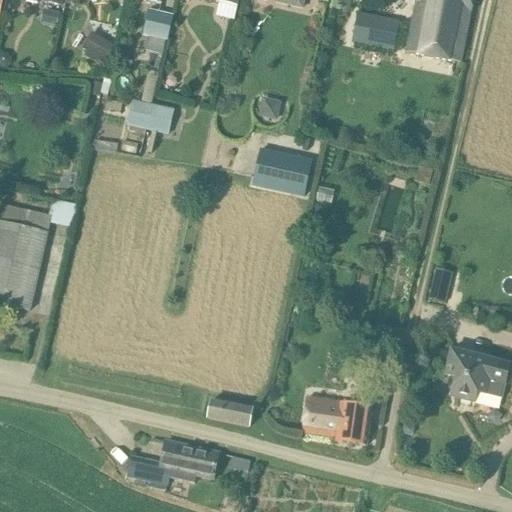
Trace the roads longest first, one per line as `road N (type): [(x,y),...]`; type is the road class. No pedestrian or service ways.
road 1 (residential): [(486,0),(380,477)]
road 2 (unclassified): [(380,477),(0,387)]
road 3 (unclassified): [(511,508),(380,477)]
